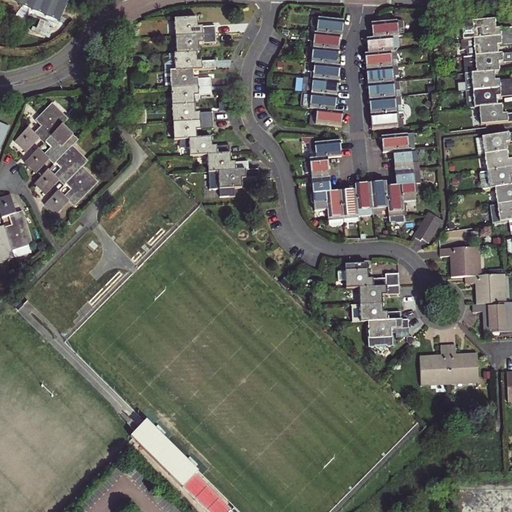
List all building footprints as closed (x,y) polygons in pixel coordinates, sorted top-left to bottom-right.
[(9,0),(59,21),(62,15),(68,0),(9,0)] [(482,12),(483,21),(493,20),(493,12),(482,12)] [(315,27),(314,33),(340,36),(342,36),(343,21),(311,18),(310,27),(315,27)] [(174,21),(175,38),(214,36),(214,27),(197,28),(196,19),(174,21)] [(511,28),(494,30),(493,20),(483,21),(461,23),(463,41),(511,36),(511,28)] [(372,39),(398,36),(396,22),(370,24),(372,39)] [(340,36),(314,33),(308,33),(307,41),(311,42),(311,48),(338,51),(340,36)] [(176,55),(196,53),(198,53),(198,44),(215,44),(214,36),(175,38),(176,55)] [(398,36),(372,39),(365,40),(367,55),(390,53),(399,52),(398,36)] [(511,36),(463,41),(460,41),(461,52),(466,51),(467,58),(497,55),(496,46),(511,44),(511,36)] [(336,67),(338,51),(311,48),(306,47),(305,56),(310,57),(309,64),(336,67)] [(164,72),(193,71),(215,69),(214,62),(201,62),(201,58),(196,58),(196,53),(176,55),(169,55),(169,60),(164,66),(164,72)] [(365,70),(391,68),(390,53),(367,55),(364,55),(365,70)] [(511,53),(497,55),(467,58),(462,58),(464,75),(493,73),(498,72),(497,63),(511,61),(511,53)] [(312,72),(311,79),(338,82),(340,67),(336,67),(309,64),(308,64),(307,72),(312,72)] [(367,86),(393,83),(391,68),(365,70),(367,86)] [(193,80),(193,71),(164,72),(165,90),(171,90),(211,87),(210,79),(193,80)] [(472,92),(511,88),(511,80),(494,81),(493,73),(464,75),(465,92),(472,92)] [(305,93),(337,96),(338,82),(311,79),(307,78),(305,93)] [(393,90),(393,83),(367,86),(368,101),(394,98),(400,98),(399,89),(393,90)] [(211,87),(171,90),(172,106),(194,105),(194,101),(198,100),(198,96),(211,95),(211,87)] [(511,96),(511,88),(472,92),(473,109),(479,108),(496,107),(496,98),(511,96)] [(303,109),(315,110),(335,112),(337,96),(305,93),(303,109)] [(395,104),(394,98),(368,101),(370,116),(396,113),(401,112),(400,104),(395,104)] [(58,160),(55,163),(61,169),(53,176),(48,171),(34,184),(45,195),(59,181),(63,176),(68,181),(65,185),(70,190),(63,197),(58,192),(44,206),(54,216),(68,202),(73,198),(78,203),(98,183),(82,167),(87,162),(71,147),(77,141),(71,135),(77,129),(52,105),(35,121),(41,127),(34,134),(28,129),(14,143),(24,154),(39,139),(43,135),(48,140),(45,143),(51,148),(44,155),(38,150),(24,164),(35,175),(49,160),(54,155),(58,160)] [(172,106),(173,124),(212,122),(212,113),(195,114),(194,105),(172,106)] [(496,107),(479,108),(480,126),(511,122),(511,114),(502,115),(501,106),(496,107)] [(310,117),(308,125),(340,128),(342,112),(335,112),(315,110),(314,117),(310,117)] [(396,119),(396,113),(370,116),(371,131),(403,128),(402,119),(396,119)] [(174,141),(188,140),(196,139),(195,130),(213,129),(212,122),(173,124),(174,141)] [(0,149),(9,128),(0,124),(0,149)] [(511,141),(511,133),(481,138),(475,139),(478,156),(484,155),(506,152),(505,143),(511,141)] [(382,153),(391,152),(414,149),(412,134),(380,138),(382,153)] [(41,141),(44,144),(45,143),(48,140),(43,135),(39,139),(41,141)] [(196,139),(188,140),(189,157),(207,156),(229,154),(229,146),(212,147),(211,138),(196,139)] [(340,157),(339,142),(308,145),(309,160),(327,158),(340,157)] [(391,152),(394,172),(418,170),(415,149),(414,149),(391,152)] [(511,160),(508,161),(506,152),(484,155),(487,172),(511,167),(511,160)] [(230,164),(229,154),(207,156),(208,173),(248,171),(247,163),(230,164)] [(51,163),(53,165),(55,163),(58,160),(54,155),(49,160),(51,163)] [(311,180),(329,178),(327,158),(309,160),(309,163),(305,163),(306,174),(308,174),(309,180),(311,180)] [(511,167),(487,172),(479,173),(482,191),(494,189),(511,186),(510,177),(511,176),(511,167)] [(258,170),(248,171),(208,173),(209,191),(219,190),(219,198),(235,197),(234,189),(241,189),(241,179),(258,178),(258,170)] [(394,172),(395,186),(400,186),(402,203),(415,201),(414,193),(417,190),(416,183),(419,182),(418,170),(394,172)] [(61,184),(63,186),(65,185),(68,181),(63,176),(59,181),(61,184)] [(329,178),(311,180),(312,194),(309,194),(310,204),(313,204),(314,211),(327,210),(325,193),(331,193),(329,178)] [(385,183),(369,184),(372,214),(380,213),(380,209),(387,208),(385,183)] [(372,214),(369,184),(354,186),(355,191),(357,215),(372,214)] [(395,186),(385,187),(388,215),(395,215),(395,218),(404,217),(402,203),(400,186),(395,186)] [(511,186),(494,189),(497,205),(511,203),(511,186)] [(355,191),(340,192),(343,220),(344,222),(358,221),(357,215),(355,191)] [(331,193),(325,193),(327,210),(328,224),(336,223),(336,221),(343,220),(340,192),(331,193)] [(0,263),(14,259),(13,257),(11,251),(27,246),(32,245),(24,219),(18,221),(15,215),(9,196),(0,198),(0,215),(1,219),(8,217),(11,226),(4,228),(6,233),(0,235),(0,263)] [(73,208),(78,203),(73,198),(68,202),(71,205),(73,208)] [(511,203),(497,205),(499,223),(509,221),(511,220),(511,203)] [(116,204),(104,215),(117,229),(128,218),(116,204)] [(427,211),(412,237),(419,241),(420,239),(434,216),(427,211)] [(18,221),(24,219),(21,213),(18,214),(15,215),(18,221)] [(427,243),(441,220),(434,216),(420,239),(427,243)] [(126,230),(137,240),(147,229),(136,219),(126,230)] [(11,251),(13,257),(29,252),(27,246),(11,251)] [(478,262),(477,248),(441,250),(441,258),(454,257),(454,263),(450,263),(451,278),(466,278),(481,277),(481,262),(478,262)] [(347,289),(360,288),(387,287),(400,286),(399,275),(387,276),(387,279),(369,280),(368,270),(367,270),(366,264),(345,266),(347,289)] [(102,297),(71,268),(60,280),(91,309),(102,297)] [(23,302),(49,329),(59,319),(63,324),(81,307),(52,276),(23,302)] [(481,277),(466,278),(466,285),(479,285),(479,290),(476,290),(477,306),(506,304),(505,289),(503,289),(502,276),(481,277)] [(360,288),(361,305),(383,304),(382,296),(400,295),(400,286),(387,287),(360,288)] [(368,322),(401,320),(401,312),(383,313),(383,304),(361,305),(362,322),(368,322)] [(510,304),(506,304),(477,306),(474,306),(474,314),(487,313),(487,319),(485,319),(485,334),(511,332),(511,316),(511,317),(510,304)] [(408,329),(408,320),(401,320),(368,322),(369,348),(376,347),(381,352),(386,347),(393,347),(392,330),(396,329),(408,329)] [(408,329),(396,329),(396,338),(405,338),(409,337),(408,329)] [(409,337),(405,338),(405,342),(409,346),(413,341),(410,337),(409,337)] [(449,346),(450,382),(464,381),(464,384),(478,383),(478,354),(463,355),(463,358),(457,358),(456,345),(449,346)] [(450,382),(449,346),(441,346),(441,358),(435,359),(435,356),(420,356),(421,385),(436,385),(436,382),(450,382)] [(132,421),(124,412),(120,416),(128,425),(132,421)] [(201,473),(148,425),(132,438),(204,511),(237,511),(235,510),(225,501),(197,477),(199,474),(201,473)]
